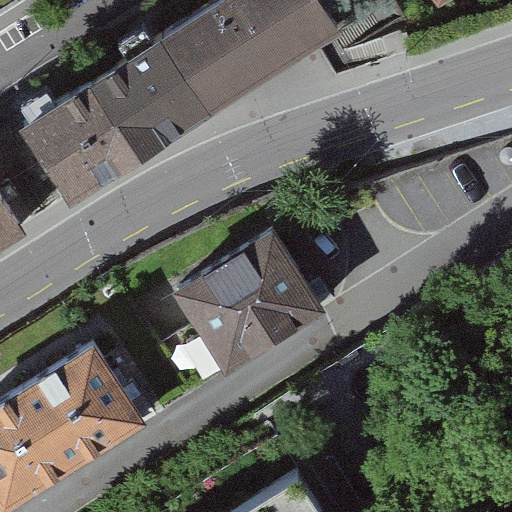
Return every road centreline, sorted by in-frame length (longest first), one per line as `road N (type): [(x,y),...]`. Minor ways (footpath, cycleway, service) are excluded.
road 1 (tertiary): [(511,69),(293,142),(180,190),(0,294)]
road 2 (residential): [(42,511),(341,321)]
road 3 (residential): [(341,321),(511,225)]
road 4 (residential): [(0,70),(109,0)]
